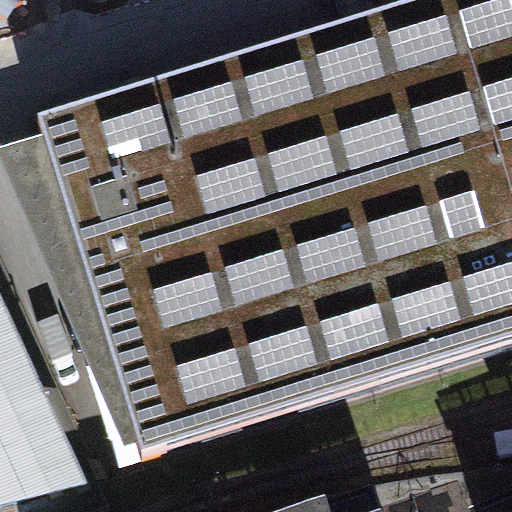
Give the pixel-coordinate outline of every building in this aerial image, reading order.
[(511,0),(462,0),(278,58),(385,394),(511,353),(511,0)] [(278,58),(36,134),(143,470),(385,394),(278,58)] [(0,511),(51,511),(90,500),(0,302),(0,511)] [(379,511),(374,497),(327,511),(379,511)] [(511,511),(511,503),(486,511),(511,511)]
